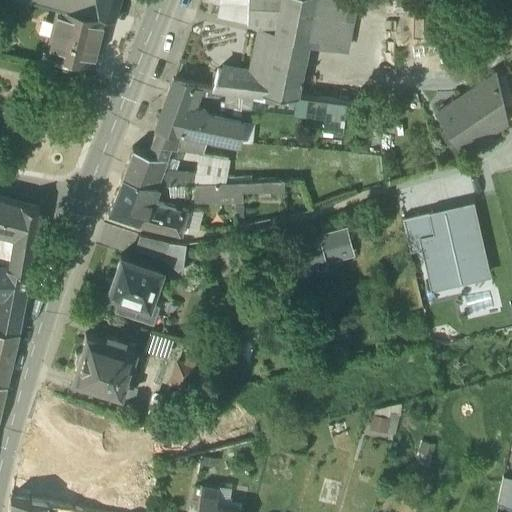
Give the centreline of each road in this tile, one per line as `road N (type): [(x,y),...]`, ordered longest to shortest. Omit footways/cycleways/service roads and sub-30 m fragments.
road 1 (secondary): [(89,199),(13,397),(0,472)]
road 2 (secondary): [(165,0),(89,199)]
